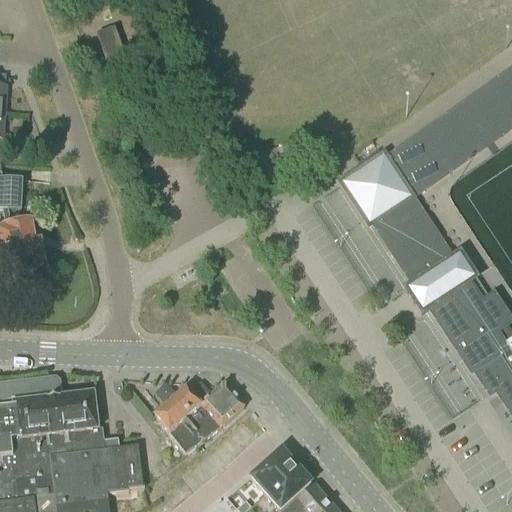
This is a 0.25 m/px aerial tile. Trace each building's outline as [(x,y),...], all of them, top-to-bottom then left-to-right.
[(353,178),(340,187),(362,221),(368,228),(372,226),(406,277),(413,288),(405,293),(420,317),(426,313),(470,379),(473,378),(488,401),(495,397),(511,422),(511,345),(507,349),(499,336),(511,327),(511,322),(494,296),(482,304),(469,284),(474,281),(459,258),(450,264),(427,229),(409,201),(498,137),(511,127),(511,73),(498,83),(465,106),(384,164),(381,160),(353,178)] [(162,137),(173,132),(165,113),(153,118),(162,137)] [(0,212),(2,213),(6,230),(0,231),(0,274),(4,273),(5,278),(24,274),(27,275),(28,278),(34,277),(37,271),(42,270),(37,248),(33,249),(28,229),(11,233),(7,213),(21,214),(22,184),(2,183),(1,177),(0,177),(0,212)] [(59,402),(58,390),(51,383),(0,389),(0,462),(2,462),(4,486),(0,486),(0,511),(109,511),(108,499),(128,496),(128,494),(143,493),(138,450),(104,454),(102,435),(96,435),(92,398),(59,402)] [(244,412),(226,391),(221,391),(199,409),(186,393),(155,419),(186,457),(232,423),(244,412)] [(280,454),(249,482),(264,499),(295,471),(280,454)] [(295,471),(264,499),(276,511),(283,511),(310,487),(295,471)] [(334,511),(315,490),(291,511),(334,511)]
